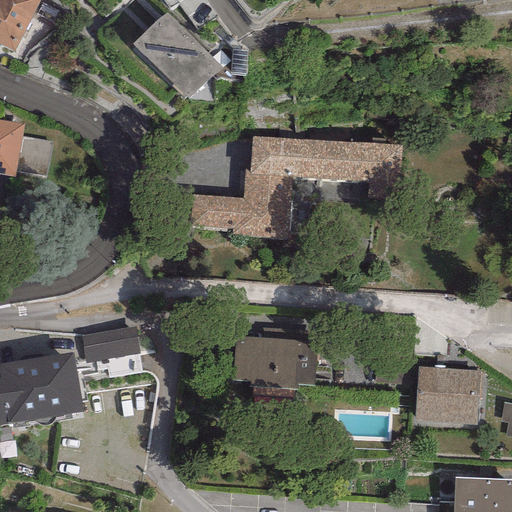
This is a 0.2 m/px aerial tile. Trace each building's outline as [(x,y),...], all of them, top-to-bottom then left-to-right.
[(39,0),(0,0),(0,44),(13,52),(39,0)] [(221,68),(165,12),(133,44),(188,100),(221,68)] [(247,51),(231,50),(229,74),(245,75),(247,51)] [(23,124),(0,120),(0,174),(14,177),(15,172),(45,177),(51,142),(21,136),(23,124)] [(403,146),(252,137),(250,169),(244,169),(242,198),(190,195),(188,226),(232,229),(231,235),(288,239),(292,176),(367,181),(366,199),(399,201),(403,146)] [(135,327),(80,336),(84,363),(139,354),(135,327)] [(261,338),(234,336),(231,381),(248,382),(248,387),(298,390),(298,385),(315,386),(318,342),(307,342),(308,331),(262,328),(261,338)] [(408,385),(410,345),(376,342),(373,383),(408,385)] [(73,354),(0,364),(0,425),(34,420),(55,417),(82,413),(73,354)] [(481,371),(417,367),(414,421),(475,425),(477,399),(479,399),(481,371)] [(511,404),(503,403),(499,421),(507,423),(505,436),(511,437),(511,404)] [(54,420),(55,417),(34,420),(36,423),(39,425),(42,426),(46,426),(49,425),(52,423),(54,420)] [(511,511),(511,480),(454,477),(452,511),(511,511)]
